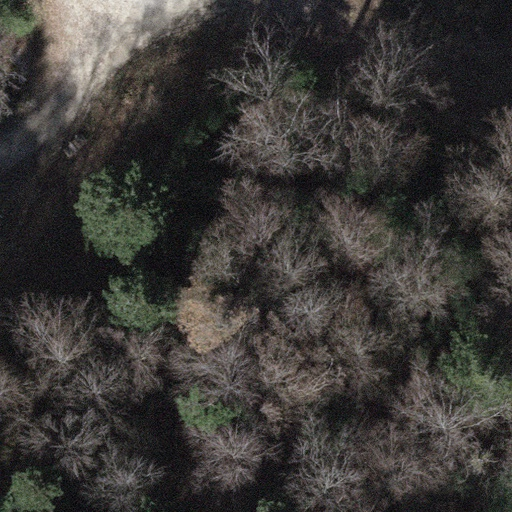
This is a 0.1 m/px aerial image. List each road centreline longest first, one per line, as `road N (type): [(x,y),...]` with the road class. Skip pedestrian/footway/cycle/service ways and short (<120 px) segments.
road 1 (track): [(288,0),(511,87)]
road 2 (track): [(0,171),(46,143),(126,0)]
